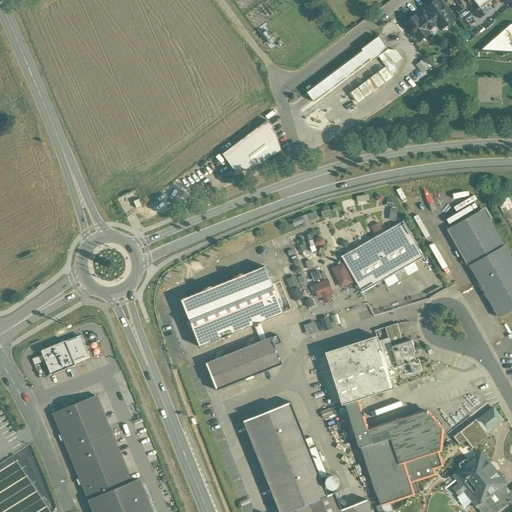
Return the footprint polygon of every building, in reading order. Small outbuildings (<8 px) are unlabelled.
[(454,19),(439,0),(435,0),(425,8),(427,12),(436,24),(440,29),(441,29),(446,30),(447,24),(454,19)] [(473,0),(480,9),(492,0),(473,0)] [(427,12),(418,19),(427,31),(436,24),(427,12)] [(418,19),(415,16),(406,23),(419,40),(428,33),(427,31),(418,19)] [(511,24),(510,24),(481,50),(482,50),(511,52),(511,24)] [(378,37),(361,49),(362,51),(307,93),(314,102),(370,60),(371,62),(378,56),(387,50),(387,49),(378,37)] [(396,50),(387,49),(387,50),(378,56),(390,73),(396,69),(393,65),(402,59),(396,50)] [(415,64),(422,72),(429,66),(422,58),(415,64)] [(377,88),(369,79),(366,82),(373,91),(377,88)] [(267,120),(222,154),(236,173),(283,156),(276,135),(271,129),(273,128),(267,120)] [(472,190),(435,206),(442,222),(479,205),(472,190)] [(511,208),(503,213),(511,228),(511,208)] [(484,210),(449,230),(469,265),(504,245),(484,210)] [(292,217),(294,227),(310,224),(308,217),(315,216),(314,212),(292,217)] [(403,221),(341,256),(362,292),(423,257),(403,221)] [(511,259),(504,245),(469,265),(498,318),(511,309),(511,259)] [(264,266),(242,275),(241,273),(233,276),(234,278),(211,288),(210,286),(202,289),(203,291),(180,300),(199,347),(222,338),(222,340),(230,336),(229,334),(253,325),(254,327),(261,324),(261,322),(283,313),(264,266)] [(297,284),(298,284),(294,275),(286,279),(295,300),(302,297),(297,284)] [(314,297),(321,296),(322,301),(331,300),(329,281),(313,282),(314,297)] [(318,319),(322,330),(330,327),(326,316),(318,319)] [(306,332),(316,330),(314,321),(304,323),(306,332)] [(397,323),(384,327),(388,338),(391,346),(403,342),(397,323)] [(271,337),(205,363),(216,390),(282,364),(275,345),(281,343),(278,335),(272,338),(271,337)] [(80,336),(66,342),(74,362),(89,356),(80,336)] [(377,336),(325,353),(341,405),(345,404),(358,399),(374,394),(381,398),(384,392),(382,392),(393,388),(389,376),(378,341),(377,336)] [(403,342),(391,346),(388,338),(378,341),(389,376),(399,373),(400,371),(399,370),(403,369),(404,374),(406,375),(420,370),(421,368),(418,359),(415,360),(413,354),(414,351),(411,340),(403,342)] [(65,341),(41,351),(42,352),(45,360),(51,375),(75,365),(74,362),(66,342),(65,341)] [(42,352),(31,357),(35,365),(45,360),(42,352)] [(96,396),(53,413),(93,511),(151,511),(138,479),(131,482),(96,396)] [(358,399),(345,404),(359,448),(361,447),(372,443),(358,399)] [(341,509),(334,492),(327,495),(321,478),(324,477),(325,479),(324,482),(325,484),(326,487),(328,489),(330,490),(333,490),(335,488),(337,487),(338,484),(338,482),(337,479),(336,477),(333,476),(331,476),(328,476),(316,446),(309,449),(290,402),(243,421),(278,511),(371,511),(366,499),(341,509)] [(493,408),(477,421),(486,432),(502,420),(493,408)] [(425,411),(386,424),(391,437),(390,437),(403,476),(405,484),(415,481),(434,474),(432,468),(442,464),(437,451),(438,451),(439,451),(439,450),(441,429),(442,429),(441,429),(427,411),(426,411),(425,411)] [(372,443),(361,447),(374,486),(403,476),(390,437),(372,443)] [(504,483),(480,453),(469,462),(467,460),(464,460),(459,463),(459,466),(461,469),(455,473),(455,474),(453,475),(459,483),(453,488),(458,495),(459,494),(463,491),(473,503),(478,499),(479,500),(481,500),(482,500),(486,505),(479,510),(481,511),(497,511),(510,502),(505,496),(506,495),(499,486),(504,483)] [(0,511),(51,511),(12,455),(0,463),(0,511)] [(403,476),(374,486),(381,504),(390,501),(409,495),(405,484),(403,476)] [(415,481),(405,484),(409,495),(418,492),(415,485),(416,485),(415,481)] [(390,501),(381,504),(383,511),(387,511),(393,510),(390,501)]
